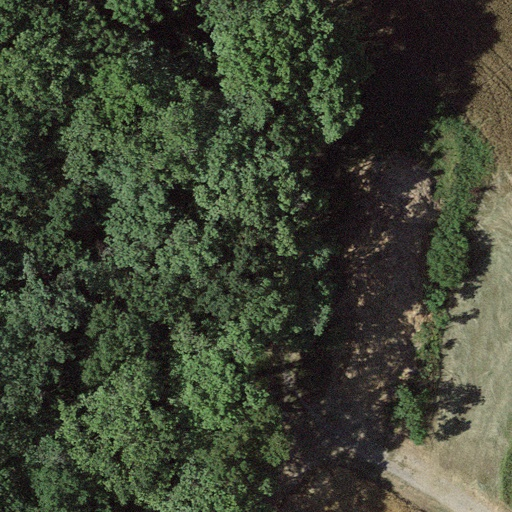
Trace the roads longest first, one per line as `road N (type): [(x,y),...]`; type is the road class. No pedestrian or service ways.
road 1 (track): [(300,459),(273,380),(307,172),(320,0)]
road 2 (track): [(300,459),(340,444),(371,453),(475,511)]
